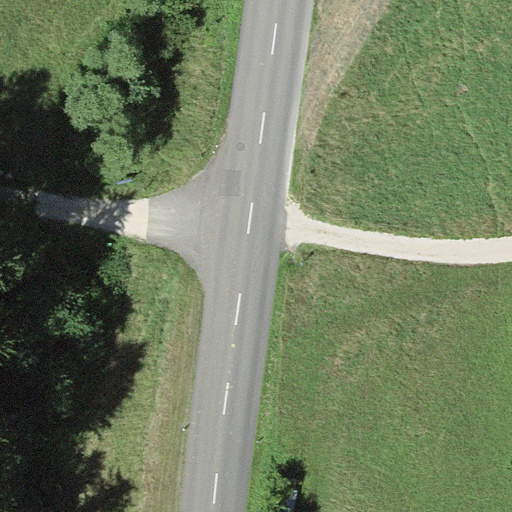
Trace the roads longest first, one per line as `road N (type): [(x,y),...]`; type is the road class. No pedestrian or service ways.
road 1 (tertiary): [(217,511),(242,229),(275,0)]
road 2 (track): [(511,251),(242,229)]
road 3 (track): [(0,189),(85,212),(242,229)]
